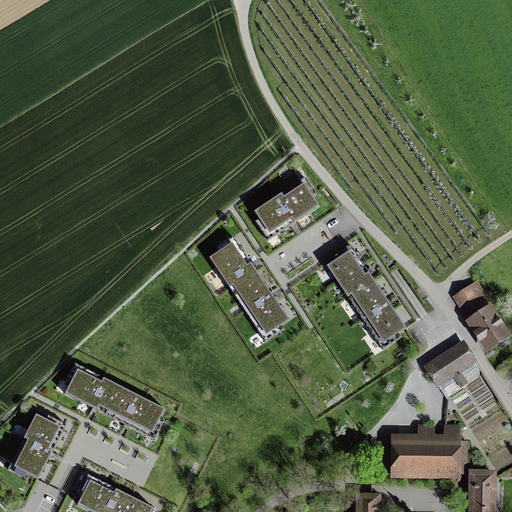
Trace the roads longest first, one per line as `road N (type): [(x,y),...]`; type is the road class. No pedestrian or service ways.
road 1 (unclassified): [(242,12),(259,75),(301,146),(435,294)]
road 2 (unclassified): [(435,294),(511,408)]
